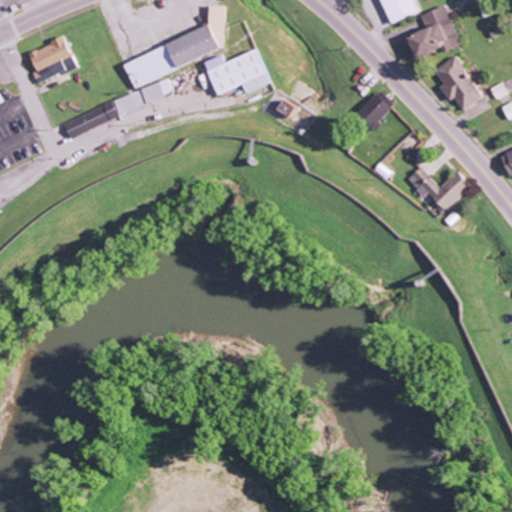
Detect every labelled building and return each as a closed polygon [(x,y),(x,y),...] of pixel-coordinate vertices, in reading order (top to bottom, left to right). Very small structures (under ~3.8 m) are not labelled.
[(426,12),(420,0),(388,0),(400,24),(426,12)] [(216,27),(131,64),(141,87),(229,51),(231,6),(217,6),(216,27)] [(469,43),(451,6),(428,17),(435,31),(420,38),(431,60),(469,43)] [(84,69),(72,38),(32,54),(44,84),(84,69)] [(226,95),(250,86),(253,94),(278,84),(265,50),(232,64),(229,56),(213,62),(226,95)] [(459,101),(462,99),(470,111),(491,98),(464,57),(441,73),(459,101)] [(70,119),(75,134),(182,98),(177,83),(70,119)] [(401,106),(385,92),(364,115),(380,129),(401,106)] [(306,109),(295,101),(288,111),(299,118),(306,109)] [(445,188),(429,167),(414,179),(433,202),(436,199),(448,214),(481,188),(467,171),(445,188)]
